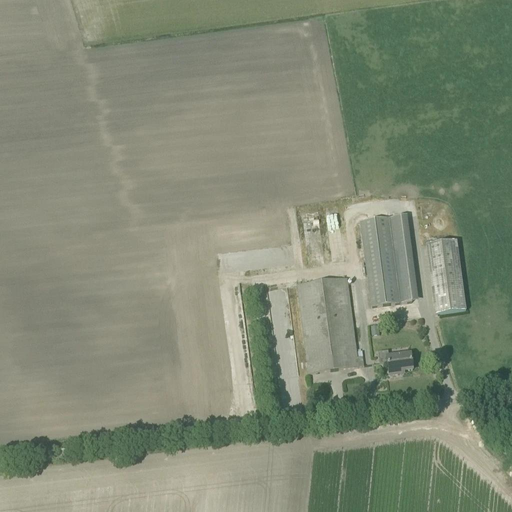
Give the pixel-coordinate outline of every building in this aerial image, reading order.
[(371,309),(400,306),(389,220),(360,224),(371,309)] [(297,288),(308,376),(358,370),(346,281),(297,288)] [(435,318),(439,317),(465,314),(464,303),(434,307),(435,318)] [(276,359),(277,374),(295,373),(294,352),(286,353),(286,358),(276,359)] [(410,356),(389,359),(388,359),(388,353),(378,354),(379,362),(381,362),(382,366),(387,365),(389,378),(398,376),(398,374),(412,372),(410,356)]
